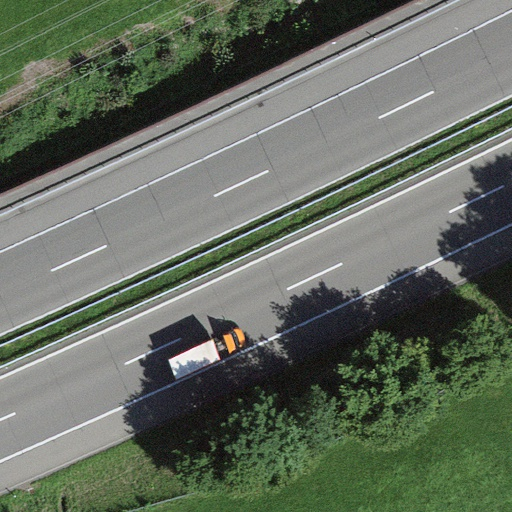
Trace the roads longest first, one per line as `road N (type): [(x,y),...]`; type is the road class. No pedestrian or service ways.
road 1 (motorway): [(511,53),(0,294)]
road 2 (motorway): [(0,423),(511,185)]
